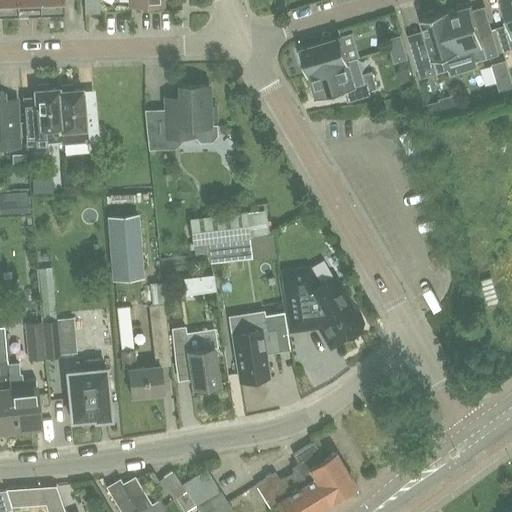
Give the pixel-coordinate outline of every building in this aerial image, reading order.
[(0,0),(0,15),(16,14),(16,0),(0,0)] [(39,14),(38,0),(16,0),(16,14),(39,14)] [(62,0),(38,0),(39,14),(63,13),(62,0)] [(98,11),(97,0),(84,0),(85,12),(98,11)] [(511,0),(500,0),(508,24),(496,27),(503,51),(511,48),(511,0)] [(476,61),(499,55),(492,28),(480,32),(471,4),(469,5),(468,1),(457,4),(458,8),(447,11),(447,12),(460,56),(474,52),(476,61)] [(446,60),(460,56),(447,12),(447,11),(447,10),(434,14),(433,10),(422,13),(423,17),(421,18),(430,47),(418,51),(425,76),(448,69),(446,60)] [(408,58),(401,34),(387,38),(394,62),(408,58)] [(301,48),(308,73),(349,61),(349,60),(341,36),(301,48)] [(368,81),(365,81),(358,57),(349,60),(349,61),(308,73),(308,74),(310,73),(310,75),(309,76),(312,85),(313,85),(317,97),(345,89),(348,101),(372,94),(368,81)] [(408,68),(396,72),(400,84),(412,80),(408,68)] [(511,78),(502,80),(505,93),(511,90),(511,78)] [(62,141),(58,90),(58,87),(48,88),(48,83),(36,84),(36,89),(33,89),(35,112),(23,113),(25,144),(61,141),(62,141)] [(98,141),(96,111),(83,112),(81,88),(72,89),(71,84),(59,85),(60,90),(58,90),(62,141),(61,141),(61,144),(98,141)] [(208,84),(179,85),(179,101),(165,101),(166,137),(194,136),(199,131),(199,126),(209,126),(209,121),(212,121),(215,118),(214,109),(211,106),(208,106),(208,84)] [(4,119),(3,91),(0,90),(0,146),(18,146),(17,118),(4,119)] [(442,110),(440,100),(428,104),(431,113),(442,110)] [(25,167),(24,155),(12,155),(13,167),(25,167)] [(115,196),(134,195),(133,162),(114,163),(115,196)] [(207,241),(253,236),(269,234),(266,210),(190,219),(196,264),(210,262),(209,262),(207,241)] [(145,277),(140,214),(107,217),(112,279),(145,277)] [(209,262),(210,262),(256,257),(253,236),(207,241),(209,262)] [(309,281),(301,267),(282,269),(290,326),(294,325),(294,324),(306,322),(306,323),(309,323),(309,319),(316,315),(322,325),(320,326),(331,345),(345,337),(348,337),(350,337),(352,337),(354,336),(356,335),(357,334),(359,332),(361,330),(362,328),(362,326),(363,325),(363,323),(363,322),(362,320),(362,319),(362,318),(361,316),(359,314),(357,312),(355,310),(352,310),(336,282),(336,281),(335,281),(334,280),(333,280),(332,281),(319,288),(314,279),(309,281)] [(26,297),(37,298),(36,316),(42,317),(45,271),(28,270),(26,297)] [(168,345),(161,282),(149,283),(152,304),(147,305),(152,347),(168,345)] [(136,368),(134,350),(129,307),(117,308),(125,374),(129,374),(132,395),(163,392),(160,365),(136,368)] [(275,325),(265,327),(265,323),(247,326),(245,313),(229,316),(236,354),(240,380),(268,376),(264,351),(279,349),(275,325)] [(57,321),(43,322),(46,358),(60,357),(57,321)] [(27,360),(46,358),(43,322),(24,324),(27,360)] [(186,324),(172,326),(176,361),(190,359),(193,387),(195,387),(198,390),(207,389),(209,385),(219,384),(216,358),(219,354),(215,350),(214,346),(202,348),(201,335),(195,330),(187,331),(186,324)] [(0,429),(13,428),(7,374),(6,363),(2,327),(0,327),(0,429)] [(83,361),(84,369),(66,371),(71,420),(94,418),(94,420),(111,419),(106,367),(102,367),(101,360),(96,358),(88,358),(83,361)] [(19,362),(6,363),(7,374),(13,428),(38,425),(34,394),(33,379),(22,380),(21,372),(20,372),(19,362)] [(52,398),(51,382),(38,383),(39,399),(52,398)] [(276,503),(281,511),(314,511),(355,486),(334,452),(324,459),(313,442),(293,454),(300,465),(293,470),(294,471),(280,480),(275,473),(256,485),(270,507),(276,503)] [(189,495),(213,479),(206,469),(182,484),(187,491),(189,495)] [(187,491),(182,484),(173,471),(163,477),(176,498),(187,491)] [(159,481),(153,472),(145,473),(152,486),(159,481)] [(122,485),(137,511),(165,511),(166,511),(159,500),(152,505),(134,476),(123,484),(122,485)] [(120,511),(137,511),(122,485),(123,484),(119,478),(106,486),(120,511)] [(196,505),(220,490),(213,479),(189,495),(196,505)] [(65,511),(56,486),(6,490),(12,507),(46,504),(47,511),(65,511)] [(0,511),(11,508),(4,488),(0,488),(0,511)] [(199,511),(208,511),(226,501),(220,490),(196,505),(199,511)] [(232,511),(233,511),(226,501),(208,511),(232,511)]
